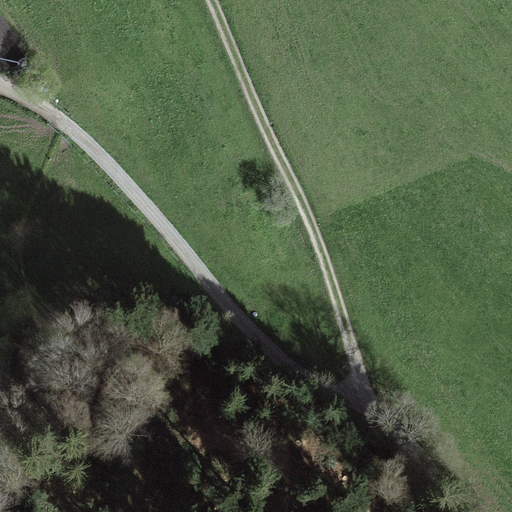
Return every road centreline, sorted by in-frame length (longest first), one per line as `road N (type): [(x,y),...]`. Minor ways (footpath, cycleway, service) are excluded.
road 1 (track): [(454,511),(366,395),(330,277),(208,0)]
road 2 (track): [(366,395),(315,378),(252,332),(81,137),(0,85)]
